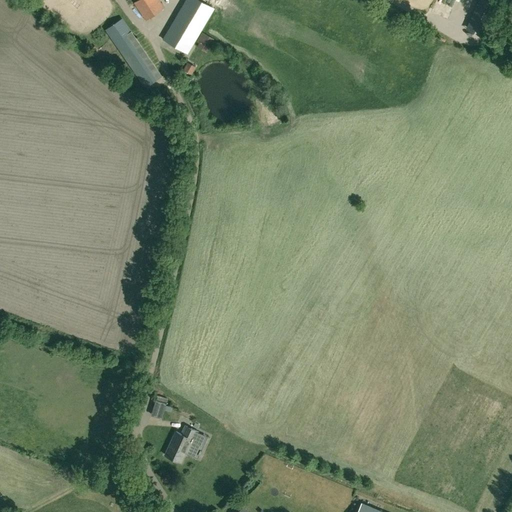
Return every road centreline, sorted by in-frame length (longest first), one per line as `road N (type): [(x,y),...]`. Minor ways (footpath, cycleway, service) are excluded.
road 1 (unclassified): [(169,511),(139,454),(139,429),(194,159)]
road 2 (unclassified): [(120,0),(150,33),(192,128),(194,159)]
